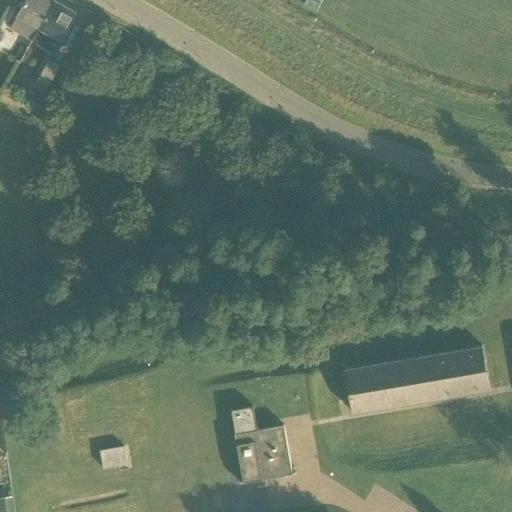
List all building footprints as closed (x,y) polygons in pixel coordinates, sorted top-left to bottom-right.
[(39,26),(54,0),(26,0),(18,15),(20,15),(12,28),(32,40),(39,26)] [(54,0),(39,26),(62,39),(77,13),(54,0)] [(35,86),(46,92),(61,66),(50,60),(35,86)] [(482,346),(346,369),(347,372),(342,373),(344,383),(348,382),(354,413),(490,390),(482,346)] [(257,430),(253,407),(231,410),(236,434),(235,434),(244,483),(293,474),(284,425),(257,430)] [(101,451),(104,469),(128,465),(125,447),(101,451)] [(0,511),(14,511),(13,497),(0,498),(0,511)]
